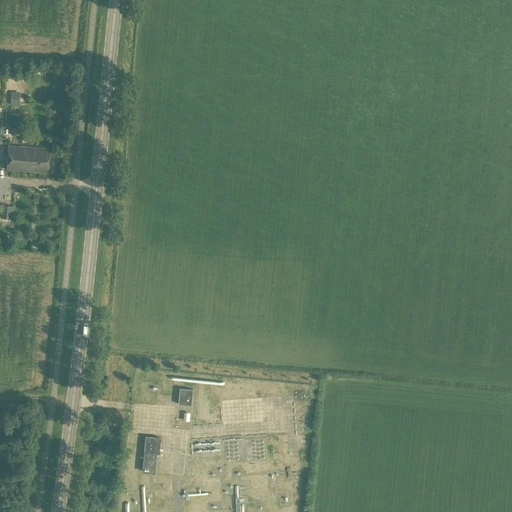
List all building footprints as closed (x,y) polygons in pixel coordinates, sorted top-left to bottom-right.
[(19,104),(19,90),(11,90),(10,103),(19,104)] [(11,134),(13,136),(18,136),(20,134),(20,130),(18,128),(14,127),(11,129),(11,134)] [(7,169),(37,171),(38,169),(47,169),(48,151),(39,150),(39,148),(8,146),(7,169)] [(11,220),(12,209),(2,208),(1,219),(11,220)] [(191,405),(192,389),(180,388),(178,403),(191,405)] [(145,435),(142,471),(154,472),(156,453),(159,453),(161,437),(145,435)]
